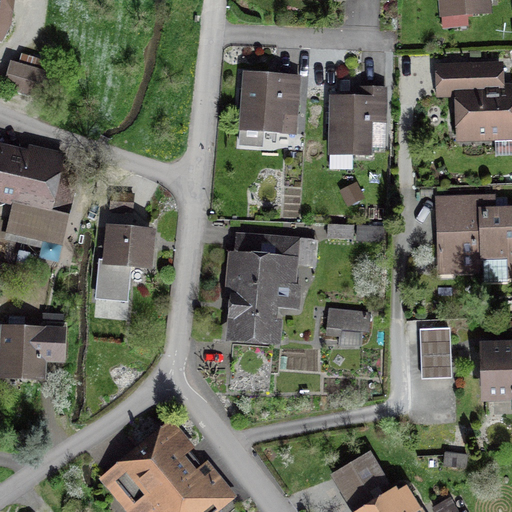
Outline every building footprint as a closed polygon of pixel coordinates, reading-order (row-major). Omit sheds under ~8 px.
[(0,0),(0,42),(12,28),(15,0),(0,0)] [(442,0),(445,26),(495,22),(493,0),(442,0)] [(50,78),(11,69),(4,96),(43,105),(50,78)] [(438,104),(458,103),(461,150),(511,147),(511,89),(507,89),(506,69),(437,73),(438,104)] [(304,83),(248,79),(244,137),(300,141),(304,83)] [(361,104),(332,103),(330,161),(374,163),(375,131),(390,132),(392,94),(362,93),(361,104)] [(85,164),(0,144),(0,207),(18,212),(12,238),(64,250),(85,164)] [(498,200),(437,203),(441,280),(511,276),(511,213),(499,214),(498,200)] [(353,225),(329,225),(329,238),(353,238),(353,225)] [(383,227),(361,226),(360,240),(383,241),(383,227)] [(161,233),(107,229),(102,303),(132,305),(135,272),(158,274),(161,233)] [(304,242),(237,238),(230,347),(282,350),(284,315),(299,316),(304,242)] [(367,318),(331,316),(330,336),(366,338),(367,318)] [(71,332),(4,331),(3,387),(48,388),(48,369),(70,369),(71,332)] [(452,335),(419,336),(421,384),(455,382),(452,335)] [(511,349),(485,351),(488,410),(511,408),(511,349)] [(434,440),(422,429),(416,436),(429,447),(445,450),(446,440),(434,440)] [(128,511),(147,511),(196,472),(164,433),(104,482),(128,511)] [(373,459),(336,482),(355,511),(368,511),(395,495),(373,459)] [(196,472),(147,511),(228,511),(240,503),(208,463),(196,472)] [(426,511),(412,489),(374,511),(426,511)] [(460,511),(453,501),(435,511),(460,511)]
